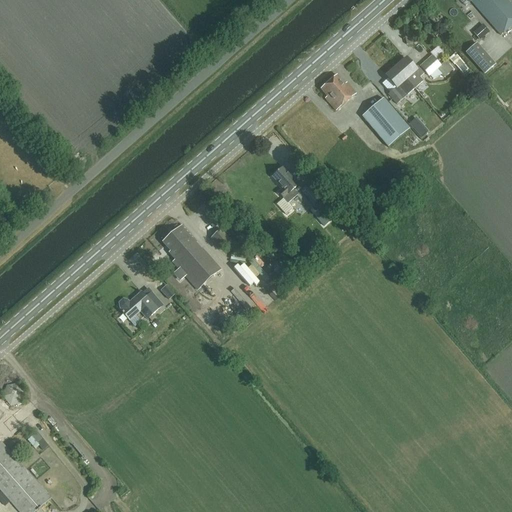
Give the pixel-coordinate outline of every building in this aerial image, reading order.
[(468,0),(501,37),(511,26),(511,7),(505,0),(468,0)] [(487,39),(487,27),(478,27),(477,38),(487,39)] [(484,75),(495,66),(477,45),(466,54),(484,75)] [(413,54),(421,63),(430,56),(422,46),(413,54)] [(464,74),(470,68),(457,54),(451,60),(464,74)] [(441,67),(432,56),(420,67),(429,77),(441,67)] [(396,69),(406,80),(414,90),(422,83),(419,79),(423,75),(418,69),(416,71),(406,60),(396,69)] [(406,96),(398,87),(406,80),(396,69),(386,77),(395,89),(388,96),(396,105),(406,96)] [(335,111),(355,94),(346,83),(344,85),(337,76),(321,90),(326,97),(324,98),(335,111)] [(383,99),(362,117),(388,148),(409,130),(383,99)] [(423,127),(416,133),(421,138),(428,133),(423,127)] [(293,193),(292,192),(298,186),(282,168),(272,177),(283,189),(278,193),(287,204),(297,195),(294,192),(293,193)] [(322,214),(317,218),(324,226),(332,219),(325,211),(330,206),(310,184),(302,191),(322,214)] [(197,290),(220,270),(182,226),(162,243),(170,252),(169,254),(174,260),(172,262),(197,290)] [(220,250),(230,241),(221,231),(211,240),(220,250)] [(167,286),(161,291),(168,300),(174,295),(167,286)] [(204,299),(212,293),(208,288),(201,294),(204,299)] [(120,308),(121,310),(120,311),(129,321),(140,312),(147,319),(162,306),(154,297),(149,301),(142,293),(137,298),(136,297),(129,303),(128,301),(125,300),(123,300),(121,302),(120,304),(119,306),(120,308)] [(11,407),(16,407),(16,405),(21,405),(26,393),(19,385),(6,387),(3,396),(11,407)] [(7,412),(0,403),(0,490),(18,511),(34,511),(50,499),(0,441),(0,439),(13,429),(2,416),(6,412),(7,412)] [(37,432),(32,436),(44,450),(48,446),(37,432)]
